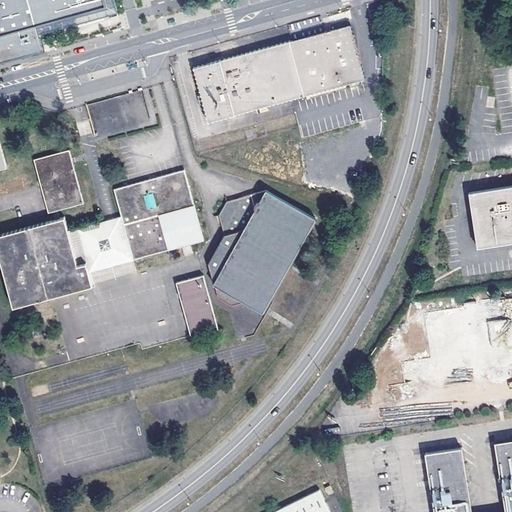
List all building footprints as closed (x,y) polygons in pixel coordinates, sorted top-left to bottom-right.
[(94,0),(0,0),(0,65),(45,53),(40,35),(38,27),(42,26),(98,11),(94,0)] [(42,26),(38,27),(40,35),(108,17),(103,0),(94,0),(98,11),(42,26)] [(350,26),(194,69),(209,123),(365,80),(350,26)] [(143,92),(86,108),(95,139),(151,124),(143,92)] [(78,269),(77,264),(72,247),(69,233),(65,220),(60,222),(58,213),(84,206),(69,152),(35,162),(50,216),(54,215),(56,223),(0,238),(0,263),(2,263),(15,310),(92,288),(87,266),(78,269)] [(122,218),(131,254),(133,263),(195,245),(204,243),(185,173),(115,192),(122,218)] [(511,187),(471,193),(478,248),(511,243),(511,187)] [(260,311),(316,221),(269,193),(228,203),(220,215),(224,238),(209,263),(218,299),(230,307),(244,302),(260,311)] [(69,233),(72,247),(89,243),(93,260),(77,264),(78,269),(87,266),(131,254),(122,218),(69,233)] [(318,222),(316,221),(260,311),(263,313),(318,222)] [(203,274),(175,281),(190,335),(218,328),(203,274)] [(405,386),(511,369),(511,298),(424,312),(430,356),(402,360),(405,386)] [(511,511),(511,438),(496,441),(507,510),(506,511),(511,511)] [(470,511),(460,446),(428,451),(436,511),(470,511)] [(330,511),(319,490),(274,511),(330,511)]
